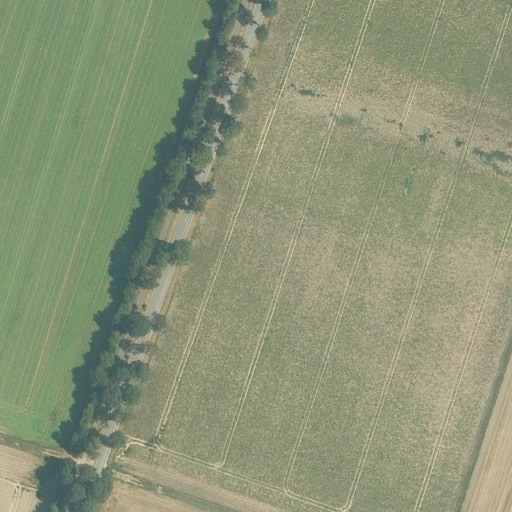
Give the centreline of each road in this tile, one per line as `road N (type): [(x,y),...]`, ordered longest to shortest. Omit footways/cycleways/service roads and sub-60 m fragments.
road 1 (unclassified): [(81,511),(261,0)]
road 2 (track): [(511,338),(454,511)]
road 3 (track): [(210,511),(80,465)]
